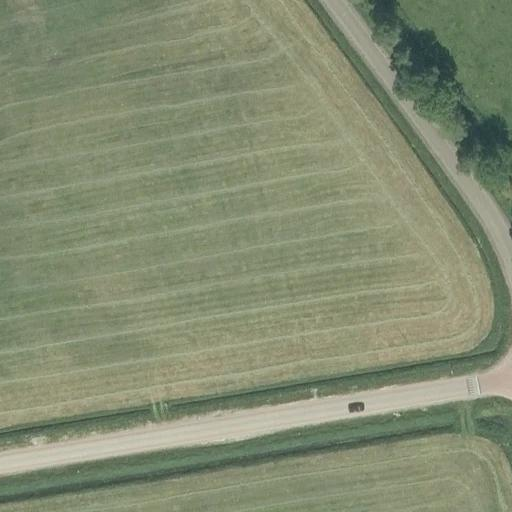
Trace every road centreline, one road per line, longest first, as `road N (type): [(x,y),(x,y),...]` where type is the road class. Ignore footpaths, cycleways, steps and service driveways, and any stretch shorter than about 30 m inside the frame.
road 1 (unclassified): [(0,461),(511,380)]
road 2 (unclassified): [(511,259),(468,181),(333,0)]
